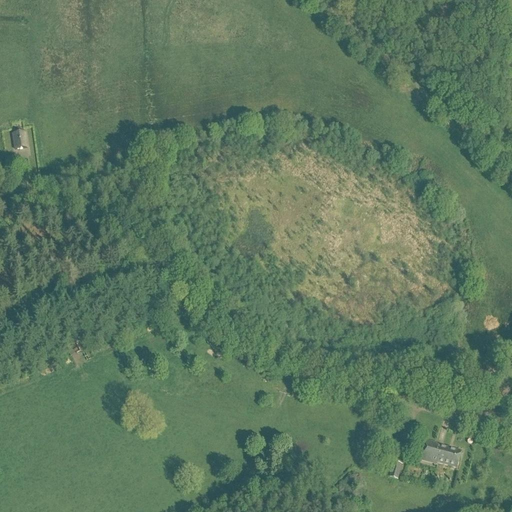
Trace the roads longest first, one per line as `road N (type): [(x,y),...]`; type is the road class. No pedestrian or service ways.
road 1 (track): [(511,169),(321,0)]
road 2 (track): [(153,269),(0,331)]
